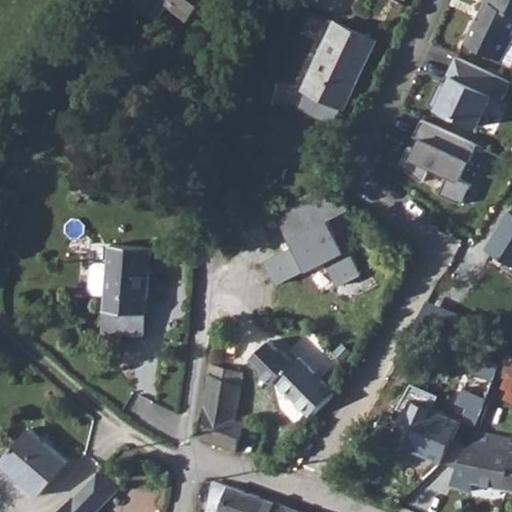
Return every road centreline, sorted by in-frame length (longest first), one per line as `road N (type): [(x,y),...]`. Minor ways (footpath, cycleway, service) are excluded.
road 1 (unclassified): [(288,0),(227,179),(189,458)]
road 2 (unclassified): [(189,458),(361,511)]
